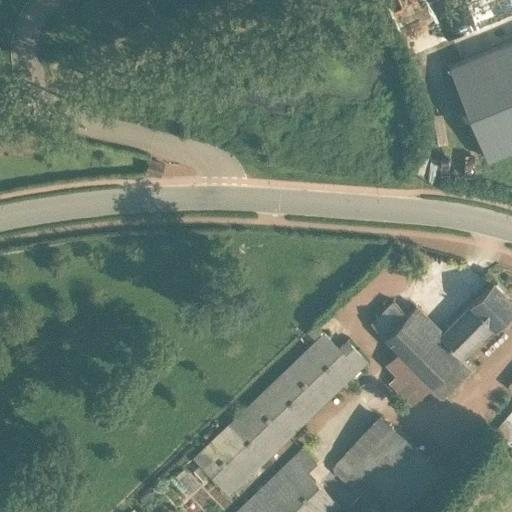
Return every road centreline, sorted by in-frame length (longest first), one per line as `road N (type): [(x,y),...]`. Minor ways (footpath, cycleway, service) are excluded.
road 1 (unclassified): [(43,0),(30,19),(33,86),(59,107),(203,153),(235,190)]
road 2 (unclassified): [(235,190),(452,208),(511,224)]
road 3 (unclassified): [(0,214),(235,190)]
